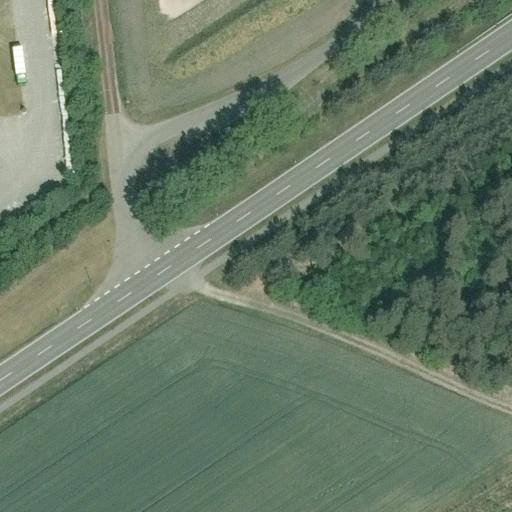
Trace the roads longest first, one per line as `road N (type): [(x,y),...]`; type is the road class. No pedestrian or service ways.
road 1 (secondary): [(0,386),(511,42)]
road 2 (track): [(126,152),(104,98),(90,0)]
